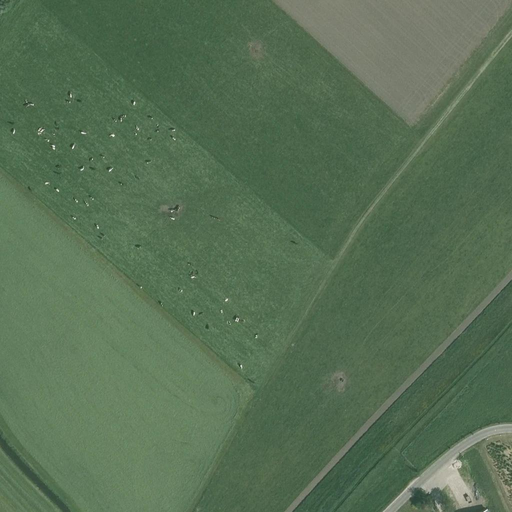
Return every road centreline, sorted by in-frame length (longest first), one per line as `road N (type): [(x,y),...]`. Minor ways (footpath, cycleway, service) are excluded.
road 1 (track): [(511,31),(337,249),(216,461)]
road 2 (unclassified): [(390,511),(464,444),(511,428)]
